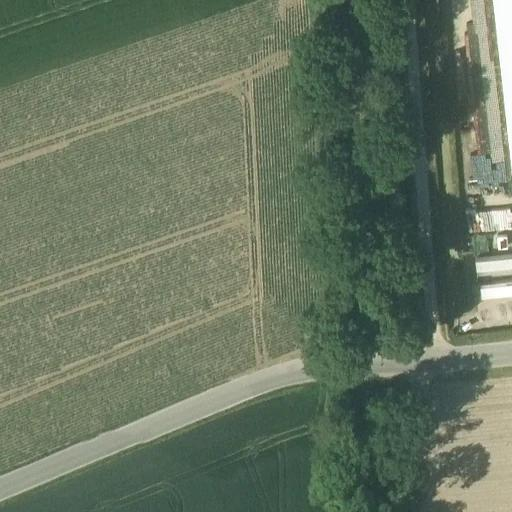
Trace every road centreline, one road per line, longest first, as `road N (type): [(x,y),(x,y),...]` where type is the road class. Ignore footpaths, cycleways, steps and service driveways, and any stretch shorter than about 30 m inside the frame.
road 1 (tertiary): [(0,490),(268,381),(511,352)]
road 2 (track): [(435,361),(410,0)]
